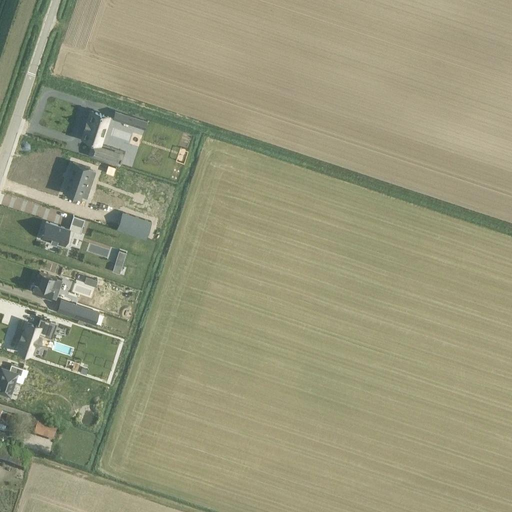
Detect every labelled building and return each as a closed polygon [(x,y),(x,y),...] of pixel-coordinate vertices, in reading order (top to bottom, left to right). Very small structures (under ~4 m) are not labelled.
[(90,108),(80,139),(91,142),(87,155),(119,166),(123,153),(101,146),(111,115),(90,108)] [(147,121),(115,111),(112,119),(144,129),(147,121)] [(28,186),(28,187),(38,190),(40,191),(44,180),(50,181),(49,185),(65,190),(69,177),(45,169),(35,166),(31,177),(33,177),(30,187),(28,186)] [(92,172),(74,166),(65,194),(83,200),(83,199),(87,200),(89,193),(86,192),(92,172)] [(131,234),(145,239),(151,221),(137,217),(122,212),(117,229),(131,234)] [(80,233),(83,226),(71,222),(69,229),(46,222),(41,237),(50,240),(49,241),(56,243),(57,242),(70,246),(75,232),(80,233)] [(57,278),(49,275),(39,272),(36,282),(34,282),(32,290),(50,296),(57,278)] [(61,298),(56,312),(78,319),(78,322),(83,324),(84,321),(95,325),(99,311),(61,298)] [(21,341),(19,349),(31,354),(34,345),(36,345),(38,346),(41,337),(39,336),(39,334),(45,336),(52,338),(55,331),(57,323),(50,321),(40,318),(37,326),(27,323),(25,332),(24,331),(21,340),(21,341)] [(9,371),(1,368),(0,371),(0,394),(10,397),(17,374),(20,375),(22,368),(21,368),(11,365),(9,371)] [(0,430),(4,432),(6,427),(13,429),(16,419),(0,413),(0,430)] [(34,435),(54,441),(57,428),(38,422),(34,435)] [(29,457),(25,456),(0,446),(0,462),(20,470),(24,471),(29,457)]
